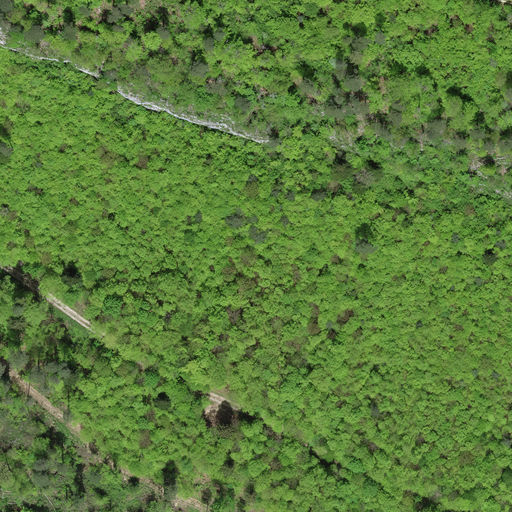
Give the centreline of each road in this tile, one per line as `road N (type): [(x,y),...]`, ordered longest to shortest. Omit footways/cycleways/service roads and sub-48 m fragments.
road 1 (track): [(476,511),(353,468),(170,377),(0,263)]
road 2 (track): [(208,511),(112,461),(27,391),(0,357)]
road 3 (track): [(225,401),(154,426),(75,426)]
